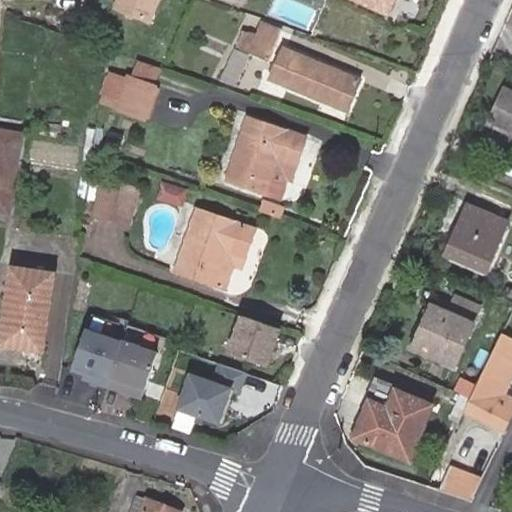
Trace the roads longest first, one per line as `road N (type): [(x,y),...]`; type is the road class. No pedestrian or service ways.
road 1 (residential): [(275,488),(486,0)]
road 2 (residential): [(0,415),(275,488)]
road 3 (residential): [(275,488),(412,511)]
